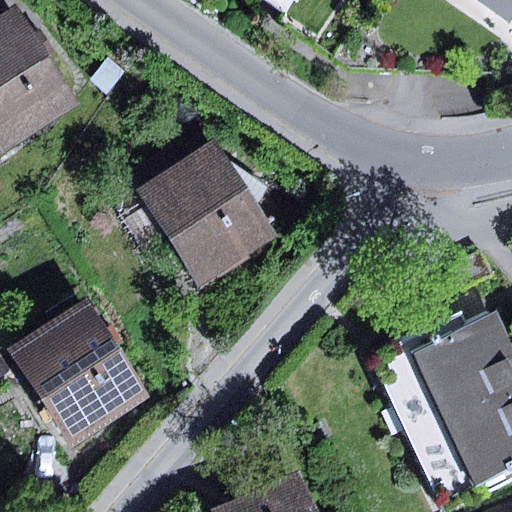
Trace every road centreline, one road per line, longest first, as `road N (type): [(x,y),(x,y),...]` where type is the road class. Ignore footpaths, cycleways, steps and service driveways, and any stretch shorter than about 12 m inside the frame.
road 1 (residential): [(398,163),(375,224),(128,511)]
road 2 (residential): [(398,163),(310,116),(140,0)]
